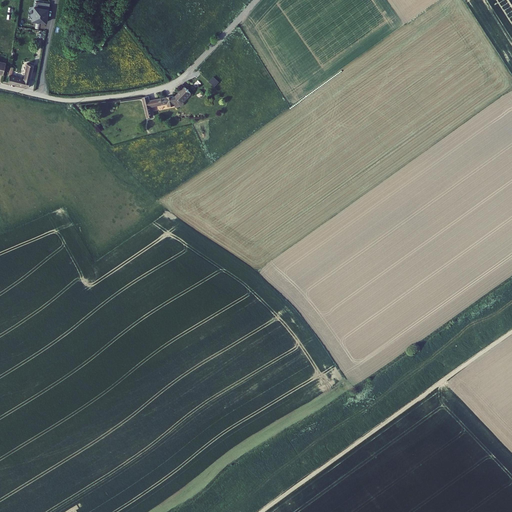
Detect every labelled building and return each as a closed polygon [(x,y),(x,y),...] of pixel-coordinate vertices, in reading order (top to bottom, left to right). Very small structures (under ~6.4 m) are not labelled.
[(31,21),(46,23),(49,3),(34,1),(31,21)] [(0,52),(13,54),(16,21),(0,20),(0,52)] [(23,77),(10,74),(8,81),(28,86),(33,64),(26,63),(23,77)] [(183,87),(178,94),(182,104),(183,103),(182,101),(190,92),(183,87)] [(150,108),(168,103),(168,107),(176,106),(176,107),(181,105),(182,104),(178,94),(175,97),(173,97),(173,96),(149,102),(148,97),(142,98),(147,119),(153,118),(150,108)]
